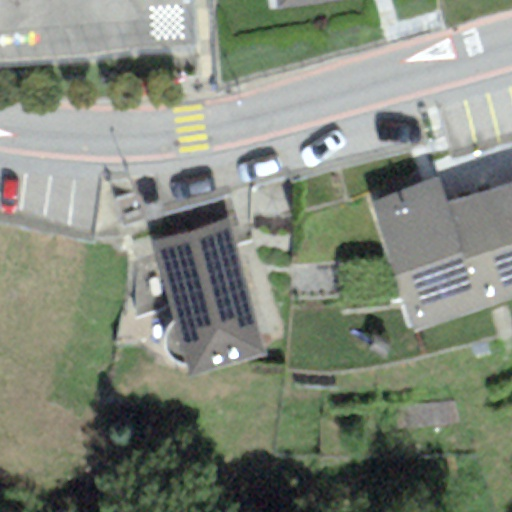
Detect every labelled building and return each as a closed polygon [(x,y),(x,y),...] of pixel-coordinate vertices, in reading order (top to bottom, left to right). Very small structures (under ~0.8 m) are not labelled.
[(0,0),(0,67),(195,49),(191,0),(0,0)] [(274,0),(276,10),(346,0),(274,0)] [(511,145),(443,170),(453,197),(511,176),(511,145)] [(438,179),(369,202),(413,333),(511,299),(511,181),(446,204),(438,179)] [(225,222),(150,244),(190,378),(265,356),(225,222)]
